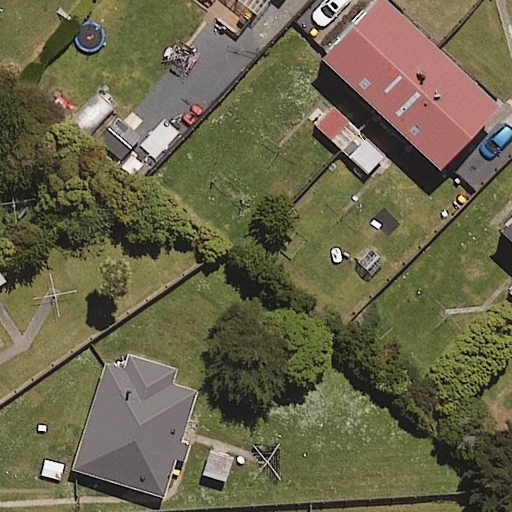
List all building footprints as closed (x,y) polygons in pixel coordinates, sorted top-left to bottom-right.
[(490,90),(391,0),(336,0),(303,36),(431,154),(490,90)] [(191,114),(173,94),(125,137),(144,158),(191,114)] [(380,145),(324,94),(303,117),(359,169),(380,145)] [(511,235),(511,183),(486,211),(511,235)] [(511,275),(502,286),(511,294),(511,275)] [(68,461),(158,486),(167,453),(178,456),(186,426),(175,423),(188,378),(149,368),(153,353),(102,339),(68,461)] [(233,447),(203,438),(194,470),(223,479),(233,447)]
